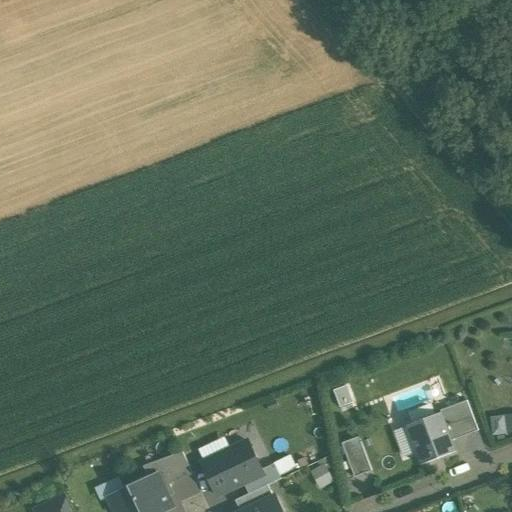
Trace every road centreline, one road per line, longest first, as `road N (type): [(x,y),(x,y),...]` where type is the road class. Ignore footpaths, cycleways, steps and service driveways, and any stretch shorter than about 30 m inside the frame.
road 1 (track): [(326,0),(511,210)]
road 2 (residential): [(511,457),(376,511)]
